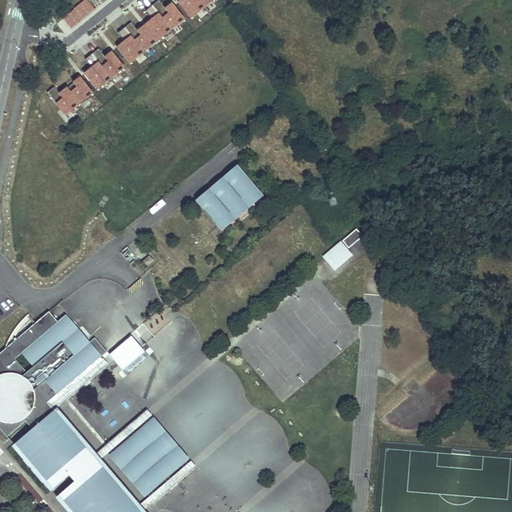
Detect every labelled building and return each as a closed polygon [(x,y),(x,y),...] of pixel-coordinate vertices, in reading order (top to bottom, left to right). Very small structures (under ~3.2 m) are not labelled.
[(95,10),(87,0),(85,0),(81,4),(89,15),(95,10)] [(191,19),(206,8),(199,0),(183,0),(179,4),(191,19)] [(172,30),(185,19),(173,5),(166,10),(159,1),(153,6),(172,30)] [(89,15),(81,4),(75,9),(83,19),(89,15)] [(157,41),(172,30),(153,6),(146,11),(153,20),(145,26),(157,41)] [(157,41),(145,26),(138,32),(131,23),(125,28),(144,52),(157,41)] [(144,52),(125,28),(119,33),(125,42),(117,48),(129,63),(144,52)] [(92,54),(111,77),(124,67),(113,52),(106,58),(99,49),(92,54)] [(111,77),(92,54),(86,59),(93,68),(85,74),(96,89),(111,77)] [(92,92),(80,76),(67,87),(79,102),(92,92)] [(67,87),(59,93),(54,87),(48,92),(65,114),(79,102),(67,87)] [(259,192),(238,167),(228,175),(234,183),(231,186),(224,178),(214,187),(220,194),(217,198),(210,190),(200,199),(206,206),(202,210),(217,227),(231,215),(245,203),(259,192)] [(234,183),(228,175),(224,178),(231,186),(234,183)] [(220,194),(214,187),(210,190),(217,198),(220,194)] [(263,197),(259,192),(245,203),(249,208),(263,197)] [(206,206),(200,199),(196,202),(202,210),(206,206)] [(249,208),(245,203),(231,215),(235,220),(249,208)] [(235,220),(231,215),(217,227),(221,232),(235,220)] [(363,237),(357,229),(342,241),(348,249),(363,237)] [(127,249),(122,256),(131,262),(136,256),(127,249)] [(150,256),(142,263),(146,268),(154,261),(150,256)] [(66,317),(58,323),(51,313),(38,324),(7,350),(0,355),(0,427),(8,437),(26,421),(35,431),(17,447),(52,489),(71,473),(79,483),(61,498),(85,511),(140,511),(137,508),(139,506),(102,463),(100,465),(91,455),(93,453),(58,412),(56,413),(48,403),(108,352),(96,338),(89,344),(66,317)] [(109,365),(104,359),(51,404),(56,410),(109,365)] [(153,416),(148,410),(95,455),(101,461),(153,416)] [(190,459),(155,418),(110,456),(145,498),(190,459)] [(60,486),(52,492),(56,497),(64,491),(60,486)] [(85,511),(61,498),(72,511),(85,511)]
